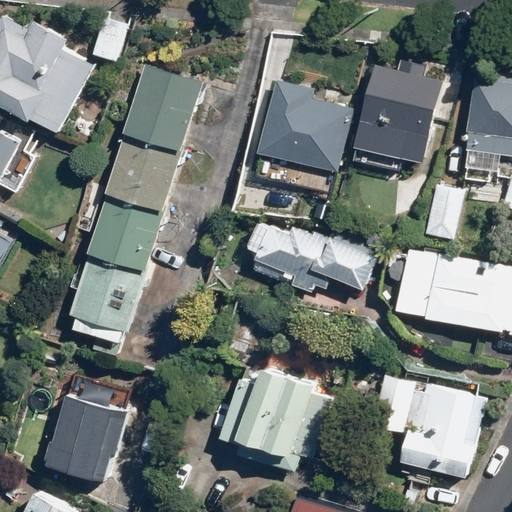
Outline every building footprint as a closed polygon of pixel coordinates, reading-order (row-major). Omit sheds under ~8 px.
[(0,99),(36,119),(37,117),(64,131),(99,62),(66,47),(72,36),(38,19),(35,28),(6,12),(0,24),(0,99)] [(97,51),(121,59),(133,22),(108,14),(97,51)] [(83,313),(80,325),(128,338),(131,326),(137,328),(208,79),(147,62),(77,311),(83,313)] [(448,77),(379,62),(359,145),(427,161),(448,77)] [(511,80),(478,76),(468,147),(511,152),(511,80)] [(317,87),(281,78),(263,150),(343,169),(356,106),(315,96),(317,87)] [(0,190),(5,180),(22,188),(40,153),(0,131),(0,190)] [(459,237),(469,187),(440,180),(429,231),(459,237)] [(261,267),(316,289),(319,281),(331,286),(336,274),(370,287),(384,255),(337,235),(335,239),(299,223),(296,230),(277,222),(276,224),(265,219),(255,239),(261,267)] [(511,263),(425,247),(413,311),(511,329),(511,263)] [(262,381),(247,375),(226,435),(245,441),(242,451),(299,470),(305,453),(317,457),(337,395),(316,390),(319,381),(266,365),(262,381)] [(80,372),(52,460),(113,477),(135,405),(131,404),(136,387),(80,372)] [(412,425),(404,459),(471,475),(489,396),(429,382),(427,389),(419,387),(420,379),(389,372),(376,423),(408,430),(409,424),(412,425)] [(96,511),(42,486),(29,511),(96,511)] [(365,511),(302,486),(291,511),(365,511)] [(188,511),(165,502),(160,511),(188,511)]
